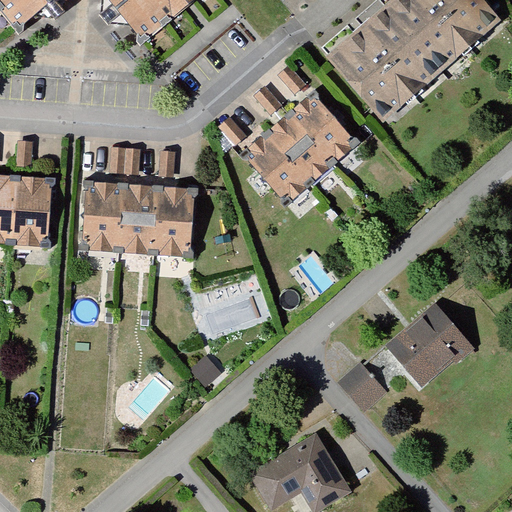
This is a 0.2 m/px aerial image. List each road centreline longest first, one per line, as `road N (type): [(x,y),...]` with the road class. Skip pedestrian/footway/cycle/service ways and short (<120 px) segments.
road 1 (residential): [(511,162),(104,511)]
road 2 (residential): [(0,119),(183,126),(292,35)]
